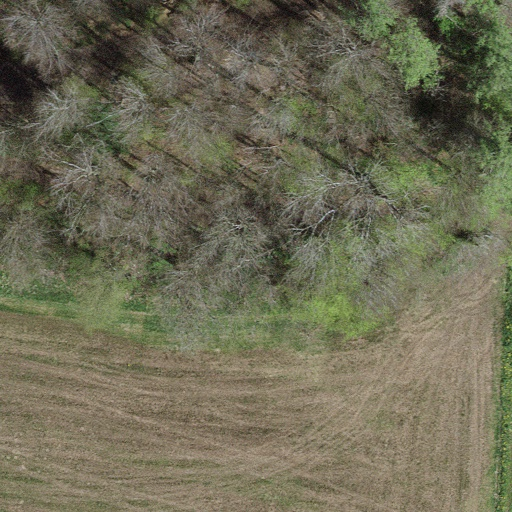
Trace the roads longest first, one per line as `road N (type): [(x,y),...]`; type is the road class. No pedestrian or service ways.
road 1 (track): [(511,198),(208,217),(0,161)]
road 2 (track): [(285,0),(0,81)]
